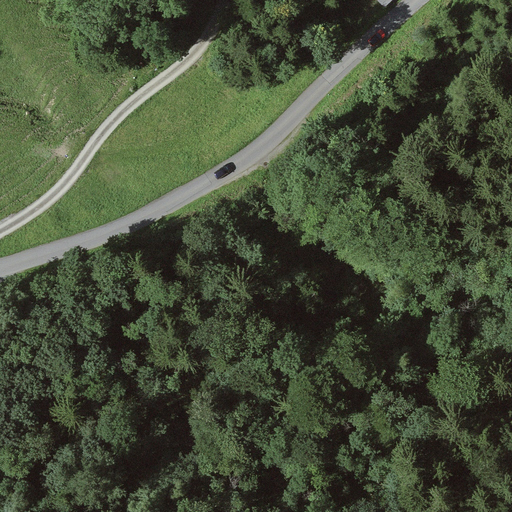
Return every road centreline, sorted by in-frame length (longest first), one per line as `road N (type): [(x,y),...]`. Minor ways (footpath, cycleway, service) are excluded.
road 1 (unclassified): [(416,0),(207,186),(93,238),(0,267)]
road 2 (track): [(0,230),(37,209),(109,126),(193,61),(226,0)]
